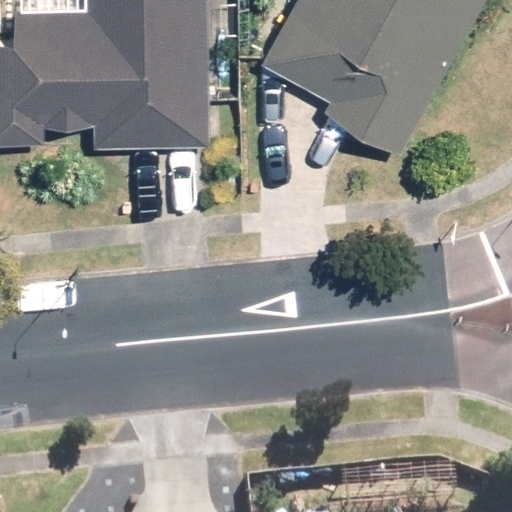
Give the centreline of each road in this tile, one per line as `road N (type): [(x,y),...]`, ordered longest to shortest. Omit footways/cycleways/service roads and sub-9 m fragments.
road 1 (residential): [(0,352),(367,323)]
road 2 (residential): [(367,323),(511,275)]
road 3 (residential): [(511,336),(367,323)]
